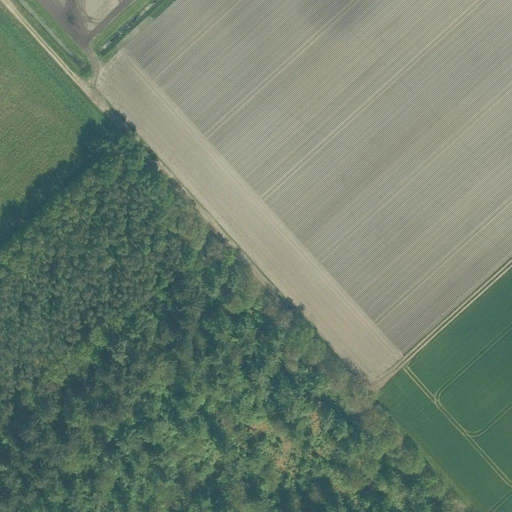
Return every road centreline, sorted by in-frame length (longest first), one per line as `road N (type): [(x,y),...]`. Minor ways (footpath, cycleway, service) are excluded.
road 1 (track): [(5,0),(470,511)]
road 2 (track): [(214,228),(0,425)]
road 3 (track): [(365,394),(511,261)]
